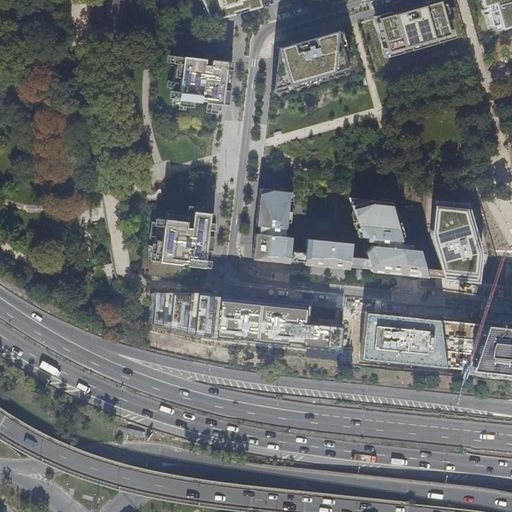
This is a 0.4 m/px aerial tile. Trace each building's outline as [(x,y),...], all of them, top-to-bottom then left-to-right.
[(202,0),(212,21),(228,17),(236,14),(249,11),(262,7),(259,0),(202,0)] [(427,3),(377,18),(387,52),(448,34),(438,0),(427,3)] [(511,0),(482,0),(490,26),(511,19),(511,0)] [(272,89),(347,67),(336,30),(312,36),(277,46),(272,89)] [(230,78),(232,63),(231,63),(231,62),(222,61),(205,58),(205,59),(176,56),(171,100),(200,103),(200,101),(205,102),(204,103),(217,105),(222,105),(226,106),(226,105),(227,105),(230,78)] [(290,192),(260,189),(255,226),(285,229),(290,192)] [(389,202),(349,197),(360,236),(401,241),(389,202)] [(467,207),(432,205),(430,236),(440,269),(442,276),(443,279),(475,282),(479,254),(467,207)] [(208,267),(214,214),(214,213),(210,213),(192,211),(191,227),(186,226),(187,220),(158,217),(153,260),(208,267)] [(290,237),(255,233),(251,259),(288,263),(288,261),(289,252),(290,237)] [(302,264),(348,269),(348,267),(349,257),(350,243),(305,238),(304,253),(303,262),(302,264)] [(370,271),(427,277),(426,274),(424,268),(419,250),(371,245),(364,252),(366,258),(368,259),(368,262),(370,270),(370,271)] [(289,252),(288,261),(303,262),(304,253),(289,252)] [(349,257),(348,267),(370,270),(368,262),(368,259),(349,257)] [(114,265),(113,263),(105,264),(110,287),(118,286),(115,275),(114,265)] [(304,322),(306,305),(223,296),(205,294),(197,293),(155,294),(152,324),(201,335),(286,344),(287,341),(302,343),(301,345),(340,349),(342,326),(304,322)] [(511,328),(485,326),(438,320),(364,312),(360,358),(444,367),(469,370),(511,374),(511,328)]
